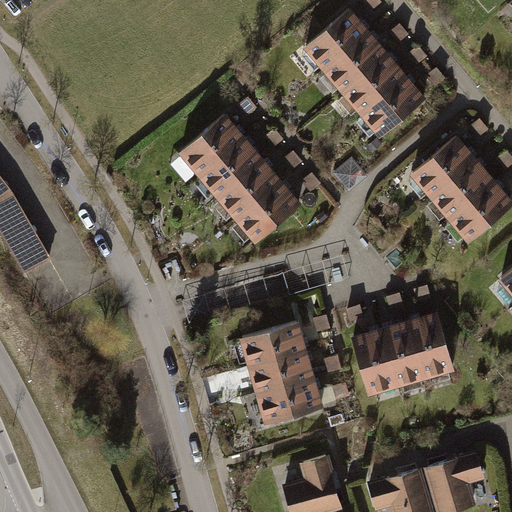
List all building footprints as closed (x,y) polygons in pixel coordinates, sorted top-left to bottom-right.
[(347,3),(303,41),(380,132),(424,94),(347,3)] [(224,109),(179,146),(255,235),(299,198),(224,109)] [(511,199),(511,196),(455,131),(411,168),(469,236),(511,199)] [(0,173),(0,232),(25,273),(51,256),(12,189),(0,173)] [(511,266),(501,276),(511,288),(511,266)] [(439,310),(352,336),(369,394),(456,369),(439,310)] [(295,321),(239,337),(264,424),(320,407),(295,321)] [(478,452),(427,466),(439,511),(447,511),(477,504),(471,482),(485,478),(478,452)] [(304,478),(284,483),(292,511),(320,511),(343,506),(328,455),(300,463),(304,478)] [(434,511),(422,468),(370,483),(377,507),(391,503),(393,511),(434,511)]
